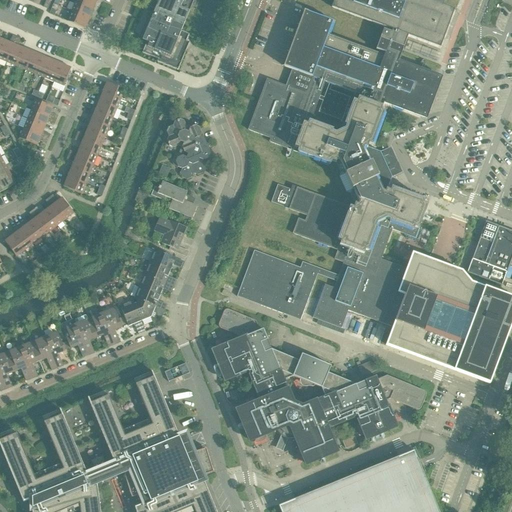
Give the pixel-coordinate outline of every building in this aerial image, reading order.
[(48,9),(51,0),(45,0),(43,7),(48,9)] [(93,10),(97,0),(96,0),(76,0),(75,2),(93,10)] [(181,32),(191,6),(194,1),(192,0),(150,0),(148,6),(155,9),(149,22),(150,23),(149,26),(148,26),(142,40),(146,42),(142,53),(158,60),(157,62),(177,70),(189,43),(186,41),(188,36),(189,35),(181,32)] [(239,289),(236,297),(300,321),(317,275),(336,282),(334,288),(325,285),(312,318),(319,320),(329,324),(341,328),(347,311),(393,327),(391,330),(388,341),(386,345),(393,348),(482,381),(482,382),(489,384),(511,322),(511,297),(472,283),(462,271),(412,253),(406,269),(380,260),(391,229),(403,234),(405,238),(414,241),(418,240),(421,230),(419,227),(422,219),(424,215),(427,205),(423,203),(422,203),(421,200),(416,199),(413,200),(412,197),(403,194),(400,195),(398,192),(394,190),(390,192),(390,191),(387,190),(391,177),(389,171),(393,169),(390,163),(387,156),(383,158),(380,152),(367,147),(368,144),(368,143),(371,142),(373,137),(372,134),(375,133),(378,124),(377,121),(380,120),(382,115),(380,112),(380,111),(382,107),(383,104),(407,112),(415,115),(430,73),(423,70),(418,69),(398,61),(397,61),(402,47),(406,35),(420,40),(440,48),(454,10),(425,0),(447,0),(460,5),(462,0),(334,0),(331,8),(393,31),(392,33),(383,30),(375,50),(385,53),(384,56),(328,35),(332,22),(304,11),(294,38),(283,66),(291,69),(285,86),(266,79),(259,97),(254,112),(247,130),(270,139),(268,142),(330,165),(331,161),(336,163),(340,172),(338,177),(346,193),(350,194),(355,204),(353,208),(296,187),(294,186),(292,186),(290,190),(277,185),(271,202),(286,208),(288,209),(288,210),(306,216),(305,221),(298,219),(292,234),(337,250),(334,259),(343,263),(338,276),(302,262),(300,268),(254,251),(239,289)] [(89,19),(93,10),(75,2),(71,12),(89,19)] [(85,29),(89,19),(71,12),(67,21),(85,29)] [(0,59),(6,62),(17,37),(12,35),(9,43),(4,41),(0,50),(0,59)] [(16,66),(23,49),(18,46),(21,39),(17,37),(6,62),(16,66)] [(25,70),(33,53),(23,49),(16,66),(25,70)] [(35,74),(42,56),(33,53),(25,70),(35,74)] [(44,78),(52,60),(42,56),(35,74),(44,78)] [(54,82),(61,64),(52,60),(44,78),(54,82)] [(63,86),(71,68),(61,64),(54,82),(63,86)] [(120,99),(124,90),(107,82),(103,92),(120,99)] [(116,109),(120,99),(103,92),(99,101),(116,109)] [(50,113),(53,108),(35,100),(31,110),(56,120),(58,116),(50,113)] [(113,118),(116,109),(99,101),(95,111),(113,118)] [(56,120),(31,110),(27,119),(45,127),(47,122),(54,125),(56,120)] [(109,128),(113,118),(95,111),(91,120),(109,128)] [(43,132),(45,127),(27,119),(23,129),(48,139),(50,135),(43,132)] [(168,128),(166,132),(168,137),(166,141),(169,146),(173,148),(178,146),(182,147),(184,152),(182,156),(177,158),(175,162),(177,168),(181,169),(180,173),(182,178),(186,180),(192,177),(193,174),(197,175),(198,175),(202,173),(204,169),(203,168),(205,167),(208,161),(207,159),(208,158),(210,154),(208,149),(210,145),(205,143),(203,138),(200,136),(201,133),(199,127),(195,126),(190,128),(186,126),(184,121),(182,120),(180,119),(174,122),(173,126),(168,128)] [(105,137),(109,128),(91,120),(87,130),(105,137)] [(48,139),(23,129),(19,138),(37,146),(39,141),(46,144),(48,139)] [(101,147),(105,137),(87,130),(85,135),(77,132),(75,136),(101,147)] [(97,156),(101,147),(75,136),(74,141),(81,144),(79,149),(97,156)] [(93,166),(97,156),(79,149),(77,154),(69,151),(67,156),(93,166)] [(89,175),(93,166),(67,156),(66,160),(73,163),(71,168),(89,175)] [(0,180),(10,175),(5,166),(0,168),(0,180)] [(85,185),(89,175),(71,168),(67,177),(85,185)] [(0,192),(15,184),(10,175),(0,180),(0,192)] [(81,194),(85,185),(67,177),(63,187),(81,194)] [(197,206),(188,202),(183,200),(187,192),(162,182),(160,187),(159,187),(158,189),(154,187),(151,195),(164,201),(166,197),(172,200),(168,209),(191,219),(197,206)] [(73,213),(62,198),(57,201),(52,195),(48,198),(65,220),(73,213)] [(65,220),(48,198),(45,201),(50,207),(45,210),(57,226),(65,220)] [(57,226),(45,210),(41,214),(36,207),(32,210),(49,232),(57,226)] [(49,232),(32,210),(28,213),(33,219),(29,223),(40,238),(49,232)] [(160,243),(170,247),(169,250),(176,253),(187,228),(169,221),(169,222),(159,218),(154,231),(164,235),(160,243)] [(502,285),(511,257),(511,231),(485,221),(466,272),(502,285)] [(40,238),(29,223),(21,229),(32,244),(40,238)] [(32,244),(21,229),(13,235),(24,251),(32,244)] [(24,251),(13,235),(4,242),(16,257),(24,251)] [(174,261),(175,258),(155,250),(149,262),(170,271),(174,261)] [(165,283),(170,271),(149,262),(144,274),(165,283)] [(160,295),(165,283),(144,274),(139,287),(160,295)] [(157,301),(160,295),(139,287),(134,299),(142,302),(155,307),(156,305),(157,301)] [(164,311),(155,307),(142,302),(134,299),(134,300),(132,301),(136,308),(135,308),(141,321),(150,317),(153,312),(162,316),(164,311)] [(141,321),(135,308),(136,308),(132,301),(120,306),(128,327),(134,324),(138,335),(145,332),(141,321)] [(122,327),(114,308),(102,313),(100,308),(99,309),(114,345),(119,342),(115,332),(114,333),(114,331),(122,327)] [(114,345),(99,309),(97,310),(99,315),(88,319),(96,338),(104,335),(104,337),(103,337),(108,347),(114,345)] [(386,401),(390,399),(416,410),(417,410),(418,410),(419,410),(420,409),(421,408),(425,396),(426,395),(426,394),(425,393),(425,392),(423,391),(386,376),(377,380),(376,376),(355,385),(328,373),(331,367),(308,357),(301,354),(298,361),(271,350),(263,329),(259,331),(255,321),(229,310),(227,310),(226,310),(225,310),(224,311),(223,312),(218,323),(218,325),(218,326),(219,327),(220,328),(221,329),(237,335),(238,339),(212,350),(224,381),(248,372),(260,401),(236,410),(249,441),(276,430),(277,432),(279,434),(280,436),(280,437),(280,438),(280,439),(281,440),(282,441),(283,442),(284,442),(285,441),(286,441),(287,440),(287,439),(290,439),(292,438),(294,438),(306,465),(337,452),(327,429),(356,417),(365,440),(397,427),(386,401)] [(88,355),(73,319),(72,320),(74,325),(62,330),(70,349),(78,345),(79,347),(78,347),(82,358),(88,355)] [(96,338),(88,319),(77,324),(75,319),(73,319),(88,355),(94,353),(90,343),(89,343),(88,341),(96,338)] [(57,368),(42,332),(40,333),(43,338),(31,343),(39,361),(47,358),(48,360),(47,360),(51,371),(57,368)] [(65,351),(57,332),(46,337),(43,332),(42,332),(57,368),(63,366),(58,356),(57,356),(57,354),(65,351)] [(39,361),(31,343),(20,347),(19,344),(18,342),(16,343),(31,379),(37,376),(33,366),(32,366),(31,365),(39,361)] [(31,379),(16,343),(15,343),(17,349),(6,353),(13,372),(21,369),(22,371),(21,371),(25,381),(31,379)] [(13,372),(6,353),(0,355),(0,375),(6,389),(12,387),(7,377),(6,377),(6,375),(13,372)] [(376,370),(376,369),(373,361),(357,367),(361,376),(376,370)] [(33,475),(14,428),(0,433),(0,446),(23,502),(32,498),(32,507),(31,511),(59,511),(79,504),(79,511),(100,511),(96,481),(129,468),(144,503),(134,507),(136,511),(216,511),(203,479),(188,485),(187,480),(193,478),(192,478),(185,455),(186,455),(177,457),(175,452),(179,450),(176,442),(172,444),(170,441),(179,438),(152,371),(133,379),(150,419),(122,430),(106,390),(87,398),(114,463),(106,466),(102,456),(91,461),(94,471),(87,474),(60,409),(41,417),(61,464),(33,475)] [(278,505),(278,506),(280,511),(439,511),(421,468),(420,465),(418,461),(417,459),(414,450),(413,451),(397,457),(294,499),(278,505)]
